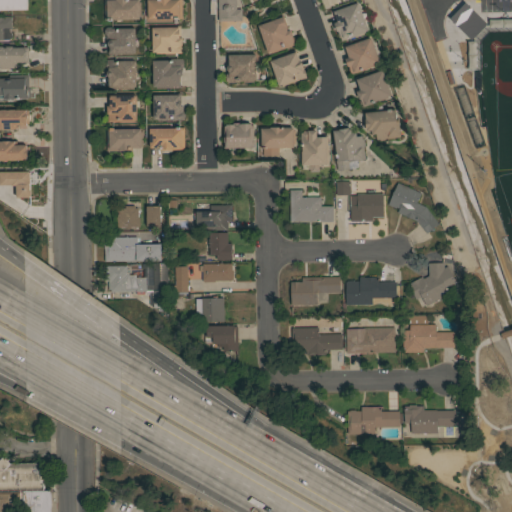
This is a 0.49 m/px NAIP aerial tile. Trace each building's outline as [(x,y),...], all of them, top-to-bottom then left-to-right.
[(0,9),(0,0),(25,0),(26,9),(0,9)] [(139,0),(139,2),(140,1),(141,18),(119,18),(119,20),(104,20),(103,0),(139,0)] [(181,0),(182,18),(177,18),(177,17),(172,17),(172,18),(167,19),(167,17),(148,18),(147,16),(146,16),(145,1),(147,1),(147,0),(181,0)] [(218,21),(217,0),(235,0),(235,9),(241,9),(241,21),(218,21)] [(450,12),(459,0),(470,8),(468,10),(472,12),(464,22),(461,19),(460,20),(450,12)] [(368,30),(365,31),(365,32),(341,41),(340,37),(338,38),(337,33),(338,32),(338,31),(337,31),(333,22),(336,22),(332,11),(358,2),(368,30)] [(0,39),(0,16),(11,16),(11,28),(9,28),(9,31),(11,33),(11,37),(9,39),(0,39)] [(257,25),(282,16),(287,31),(290,29),(293,36),(291,36),(292,37),(294,37),(295,41),(294,43),(295,45),(270,53),(270,52),(267,53),(257,25)] [(176,53),(176,55),(174,55),(174,53),(155,53),(155,51),(151,51),(151,27),(155,27),(155,25),(179,25),(179,37),(182,37),(182,45),(181,45),(181,53),(176,53)] [(104,33),(103,29),(106,27),(135,27),(135,52),(132,52),(132,54),(107,53),(107,40),(106,40),(106,34),(104,33)] [(371,37),(380,62),(376,63),(376,65),(351,74),(348,66),(347,66),(344,58),(348,57),(344,46),(371,37)] [(28,62),(16,62),(16,65),(14,65),(14,67),(8,68),(8,69),(0,69),(0,46),(2,46),(3,48),(5,47),(5,46),(12,46),(12,47),(28,46),(28,62)] [(301,62),(302,65),(302,66),(303,69),(305,70),(306,74),(305,76),(306,77),(281,86),(281,84),(278,85),(269,60),(295,51),(298,61),(301,62)] [(228,54),(255,54),(256,63),(257,63),(257,70),(256,70),(256,79),(253,79),(253,82),(243,82),(243,80),(238,81),(238,82),(226,82),(226,81),(225,81),(225,73),(226,73),(226,66),(228,64),(228,54)] [(180,87),(155,88),(155,85),(154,85),(153,59),(181,58),(181,59),(183,59),(183,67),(180,67),(180,69),(182,71),(182,74),(180,76),(180,87)] [(106,75),(106,59),(132,59),(132,60),(136,60),(136,86),(133,86),(133,89),(108,89),(108,86),(108,76),(106,75)] [(382,70),(391,95),(387,96),(388,98),(363,107),(362,105),(359,104),(358,101),(360,98),(359,99),(356,91),(360,90),(356,79),(382,70)] [(448,73),(458,70),(463,83),(453,86),(448,73)] [(28,88),(30,88),(30,98),(14,98),(14,101),(3,101),(3,95),(0,95),(0,78),(9,78),(9,75),(28,75),(28,88)] [(129,93),(129,95),(136,94),(137,119),(134,119),(134,121),(107,121),(107,104),(108,104),(108,94),(129,93)] [(156,120),(156,118),(154,119),(153,93),(180,93),(180,101),(182,102),(182,111),(185,114),(184,117),(182,120),(156,120)] [(0,109),(28,109),(28,123),(26,123),(26,124),(15,125),(16,129),(0,129),(0,109)] [(395,109),(396,120),(398,120),(400,137),(385,138),(386,140),(380,140),(380,139),(376,139),(376,134),(371,134),(371,130),(367,130),(366,128),(365,128),(364,119),(365,119),(364,112),(395,109)] [(240,149),(235,149),(235,150),(224,150),(224,148),(223,148),(222,125),(225,125),(225,123),(248,122),(248,123),(251,123),(251,125),(252,125),(253,139),(254,140),(254,144),(253,146),(253,147),(250,147),(242,147),(240,149)] [(293,126),(293,129),(295,129),(295,144),(293,144),(293,147),(278,147),(278,155),(262,155),(262,147),(259,147),(259,126),(293,126)] [(362,139),(363,139),(364,146),(363,146),(365,158),(348,161),(349,168),(337,170),(331,129),(352,126),(352,130),(356,129),(357,136),(361,135),(362,139)] [(184,150),(159,150),(159,148),(150,148),(150,145),(148,145),(147,131),(149,131),(149,127),(184,127),(184,150)] [(141,128),(141,131),(142,131),(142,145),(141,145),(141,147),(131,147),(131,150),(106,150),(106,128),(141,128)] [(303,131),(307,131),(307,130),(316,130),(316,134),(327,134),(328,163),(326,163),(326,164),(301,165),(301,162),(300,162),(300,144),(301,144),(300,132),(301,132),(303,131)] [(0,140),(16,140),(17,145),(25,144),(25,146),(28,146),(28,152),(29,152),(29,155),(28,155),(28,159),(0,159),(0,140)] [(18,172),(0,171),(0,185),(5,185),(5,197),(18,197),(18,172)] [(335,181),(349,181),(350,194),(335,195),(335,181)] [(397,212),(398,208),(395,207),(395,208),(387,204),(397,182),(420,193),(416,202),(425,207),(438,224),(426,233),(418,223),(417,222),(415,220),(397,212)] [(289,222),(289,189),(300,189),(301,197),(304,197),(304,190),(318,190),(318,196),(320,196),(320,206),(332,205),(332,221),(289,222)] [(383,193),(383,216),(372,216),(372,220),(350,221),(349,198),(356,198),(356,193),(383,193)] [(231,221),(227,221),(227,230),(212,230),(212,229),(194,229),(193,211),(209,210),(209,205),(231,204),(231,221)] [(134,227),(129,227),(124,227),(119,227),(116,227),(116,208),(124,208),(124,205),(134,205),(134,208),(137,208),(137,209),(139,209),(139,213),(137,213),(137,217),(139,217),(139,227),(134,227)] [(152,206),(138,207),(138,225),(152,225),(152,206)] [(160,215),(161,215),(161,217),(160,217),(160,226),(150,226),(146,226),(146,225),(145,225),(146,222),(146,216),(145,216),(145,213),(146,213),(146,210),(145,210),(145,208),(146,208),(146,206),(160,206),(160,215)] [(227,243),(230,243),(231,259),(215,259),(215,255),(208,255),(208,247),(207,247),(207,238),(208,238),(208,232),(227,232),(227,243)] [(136,244),(160,243),(160,260),(104,261),(104,248),(103,248),(102,248),(102,243),(103,243),(103,241),(104,241),(104,239),(111,239),(111,237),(136,236),(136,244)] [(219,263),(219,262),(222,262),(222,263),(231,263),(231,269),(232,269),(232,279),(231,279),(231,280),(214,280),(214,282),(202,282),(202,281),(201,281),(201,263),(219,263)] [(447,265),(457,286),(447,291),(449,293),(425,305),(421,296),(415,299),(407,284),(421,276),(422,278),(428,276),(427,262),(443,262),(443,267),(447,265)] [(126,265),(126,272),(128,272),(128,274),(134,274),(134,277),(144,277),(144,264),(152,264),(152,282),(145,282),(145,291),(110,291),(110,289),(107,289),(107,280),(105,280),(105,266),(126,265)] [(339,276),(339,292),(316,292),(316,304),(290,304),(290,281),(301,281),(301,277),(339,276)] [(345,304),(344,281),(346,281),(346,280),(353,280),(353,281),(358,281),(358,277),(377,276),(378,282),(395,281),(396,297),(371,297),(371,304),(345,304)] [(165,307),(151,307),(151,289),(165,289),(165,307)] [(223,323),(201,323),(201,298),(212,298),(212,296),(216,295),(216,297),(222,297),(223,323)] [(404,323),(404,315),(426,315),(426,323),(404,323)] [(435,324),(435,331),(453,331),(454,347),(422,347),(422,352),(402,352),(401,330),(408,330),(408,324),(435,324)] [(237,351),(222,351),(222,346),(215,346),(215,343),(212,343),(212,337),(205,337),(205,325),(233,325),(233,326),(237,326),(237,351)] [(317,327),(317,333),(318,333),(318,328),(330,328),(330,333),(341,333),(341,349),(326,349),(326,354),(305,354),(305,350),(290,350),(290,327),(317,327)] [(345,352),(345,328),(364,328),(364,327),(394,327),(394,352),(345,352)] [(410,433),(410,423),(403,423),(403,405),(408,405),(408,404),(415,404),(415,405),(422,405),(422,409),(435,409),(435,410),(454,410),(455,425),(436,426),(436,433),(410,433)] [(380,406),(380,411),(398,411),(398,413),(401,413),(401,423),(399,423),(399,426),(374,427),(374,434),(346,434),(346,411),(349,411),(349,409),(355,409),(355,410),(360,410),(360,406),(380,406)] [(0,491),(0,458),(2,456),(10,463),(42,462),(42,473),(39,474),(39,479),(42,479),(42,490),(22,491),(0,491)] [(50,490),(50,511),(23,511),(22,498),(22,491),(42,490),(50,490)] [(0,511),(0,491),(22,491),(22,498),(7,499),(7,503),(16,503),(16,511),(0,511)]
